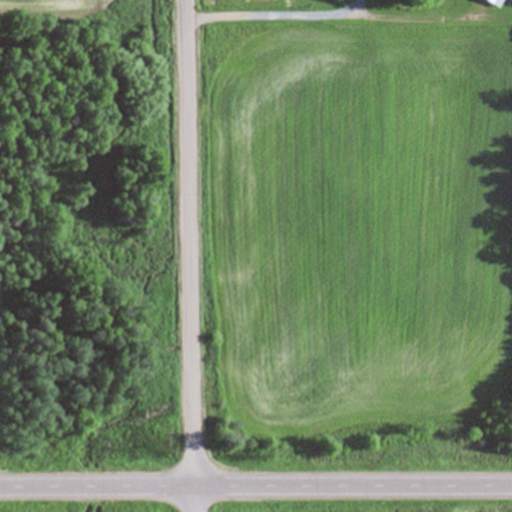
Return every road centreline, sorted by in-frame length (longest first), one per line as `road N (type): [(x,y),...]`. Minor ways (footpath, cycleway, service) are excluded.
road 1 (residential): [(189,511),(174,0)]
road 2 (primary): [(511,491),(0,492)]
